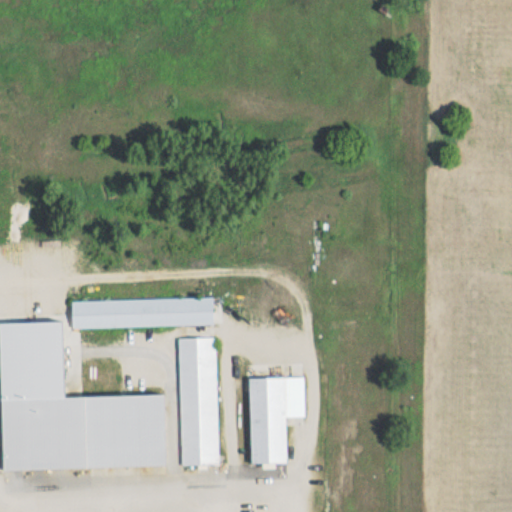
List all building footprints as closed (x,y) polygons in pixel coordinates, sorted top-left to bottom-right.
[(213,297),(71,300),(71,327),(213,324),(213,297)] [(178,337),(181,465),(218,464),(216,336),(178,337)] [(45,341),(23,341),(23,392),(45,392),(45,341)] [(249,377),(251,464),(287,463),(286,418),(304,417),(303,376),(249,377)] [(2,398),(3,469),(166,466),(165,394),(2,398)]
